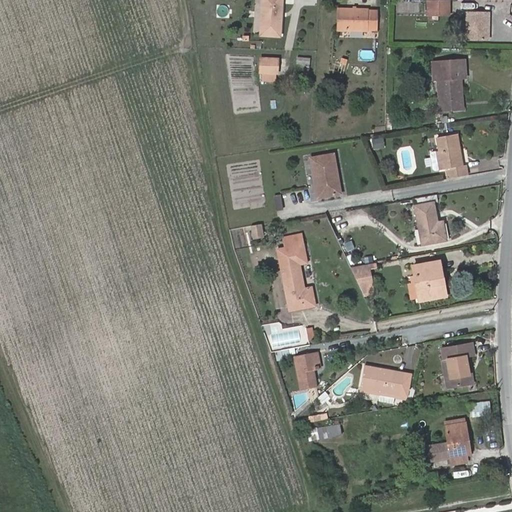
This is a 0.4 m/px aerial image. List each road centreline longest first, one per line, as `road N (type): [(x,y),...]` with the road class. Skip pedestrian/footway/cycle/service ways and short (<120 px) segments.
road 1 (unknown): [(511,168),(454,187),(294,205)]
road 2 (unknown): [(511,295),(382,320),(325,313)]
